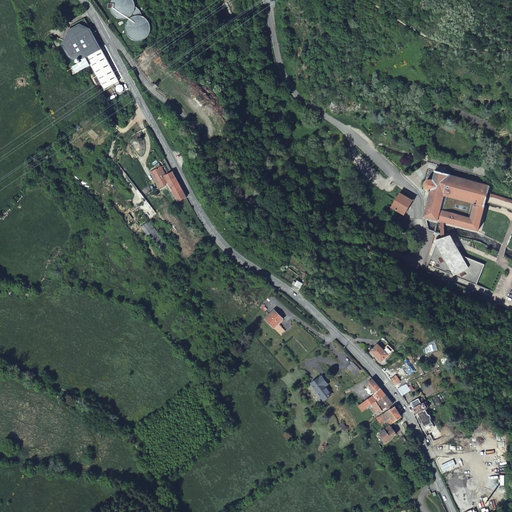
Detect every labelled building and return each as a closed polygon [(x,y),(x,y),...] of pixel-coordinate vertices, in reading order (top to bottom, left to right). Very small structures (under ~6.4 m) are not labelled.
[(127,17),(129,15),(130,17),(126,19),(123,22),(121,26),(121,31),(122,35),(124,38),(127,41),(131,43),(135,43),(139,42),(142,39),(145,36),(146,32),(146,27),(145,23),(141,19),(137,17),(137,14),(135,11),(133,8),(132,4),(130,0),(107,0),(107,3),(106,7),(107,11),(109,15),(112,17),(116,19),(120,19),(123,19),(127,17)] [(76,71),(90,63),(96,74),(93,75),(97,84),(100,82),(103,87),(117,79),(90,28),(80,23),(69,28),(62,43),(68,55),(75,58),(80,55),(82,59),(73,65),(76,71)] [(136,82),(140,80),(134,73),(131,74),(136,82)] [(121,82),(118,83),(116,84),(115,87),(115,89),(117,91),(119,93),(122,93),(124,91),(125,89),(125,86),(124,83),(121,82)] [(460,115),(496,132),(498,127),(463,110),(460,115)] [(440,127),(454,134),(458,128),(443,120),(440,127)] [(481,140),(479,143),(491,149),(493,146),(481,140)] [(158,189),(165,185),(169,183),(179,202),(187,198),(170,171),(164,175),(160,167),(149,173),(158,189)] [(437,220),(440,220),(444,221),(449,223),(452,224),(461,226),(479,231),(490,185),(429,168),(424,189),(431,191),(425,216),(428,217),(437,220)] [(403,215),(412,200),(400,193),(391,207),(403,215)] [(440,220),(440,242),(437,244),(428,266),(476,285),(484,265),(465,257),(463,258),(460,252),(459,253),(455,248),(458,246),(456,243),(453,245),(449,239),(448,240),(448,236),(444,237),(444,221),(440,220)] [(148,226),(143,229),(160,256),(166,252),(148,226)] [(459,293),(471,298),(474,291),(425,272),(423,278),(459,293)] [(275,310),(266,318),(281,334),(285,330),(279,323),(283,319),(275,310)] [(378,344),(370,350),(379,361),(391,350),(387,345),(382,349),(378,344)] [(353,360),(347,365),(356,375),(362,369),(353,360)] [(328,381),(324,375),(314,383),(326,398),(334,392),(327,383),(328,381)] [(396,375),(389,379),(394,384),(400,380),(396,375)] [(373,392),(357,405),(361,411),(367,407),(378,398),(377,397),(384,393),(380,388),(372,378),(366,382),(373,392)] [(402,385),(396,387),(401,395),(407,391),(402,385)] [(392,403),(384,393),(377,397),(378,398),(384,406),(385,408),(392,403)] [(378,398),(367,407),(373,414),(384,406),(378,398)] [(428,406),(425,400),(421,403),(419,398),(410,402),(416,412),(417,411),(423,425),(431,421),(425,408),(428,406)] [(389,423),(402,415),(401,414),(394,405),(375,417),(382,428),(389,423)] [(436,431),(431,421),(423,425),(422,425),(427,436),(436,431)] [(389,423),(382,428),(385,432),(391,428),(389,423)] [(374,438),(378,442),(382,440),(381,439),(383,438),(385,441),(396,434),(392,428),(391,428),(385,432),(382,428),(376,432),(375,433),(376,436),(374,438)]
